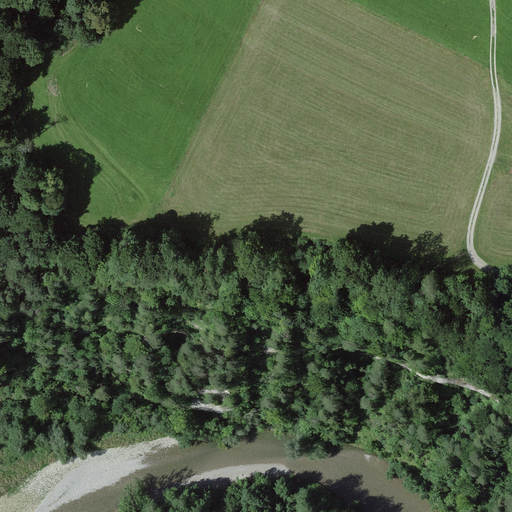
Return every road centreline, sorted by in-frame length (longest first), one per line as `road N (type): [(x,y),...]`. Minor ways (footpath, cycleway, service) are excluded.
road 1 (track): [(511,276),(479,269),(465,251),(493,152),(490,0)]
road 2 (track): [(98,134),(80,111),(68,70),(113,0)]
